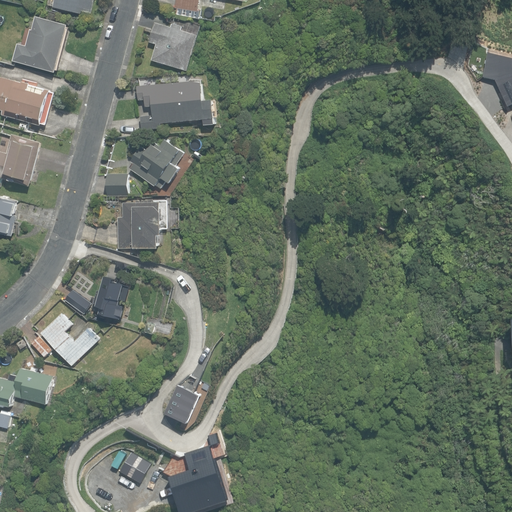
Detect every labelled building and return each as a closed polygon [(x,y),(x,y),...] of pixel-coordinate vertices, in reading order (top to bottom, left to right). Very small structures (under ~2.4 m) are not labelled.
[(56,0),(55,7),(83,13),(83,11),(93,13),(95,0),(56,0)] [(178,14),(198,18),(200,0),(242,0),(245,0),(177,0),(176,7),(179,8),(178,14)] [(17,59),(59,71),(72,24),(39,15),(36,29),(34,28),(30,45),(21,42),(17,59)] [(154,60),(189,70),(199,35),(182,30),(183,26),(174,23),(173,27),(157,22),(151,41),(159,44),(154,60)] [(4,114),(49,124),(59,90),(0,75),(0,108),(5,110),(4,114)] [(145,115),(146,128),(166,126),(165,122),(209,117),(210,122),(223,120),(223,114),(225,113),(223,96),(210,98),(208,79),(195,80),(142,85),(143,98),(149,98),(150,105),(156,104),(157,113),(145,115)] [(26,131),(28,124),(21,122),(20,129),(26,131)] [(0,176),(32,186),(44,142),(14,134),(8,153),(0,150),(0,176)] [(182,150),(166,140),(162,146),(155,141),(149,150),(142,146),(133,162),(135,163),(131,169),(162,188),(167,180),(172,183),(181,169),(187,172),(194,160),(181,151),(182,150)] [(109,195),(130,196),(130,174),(109,174),(109,195)] [(0,231),(14,235),(20,215),(17,215),(20,203),(0,198),(0,231)] [(120,217),(120,248),(136,247),(162,247),(161,234),(165,234),(164,212),(162,210),(162,202),(136,202),(124,203),(125,217),(120,217)] [(116,269),(130,272),(132,265),(119,261),(116,269)] [(119,317),(121,318),(122,315),(124,316),(125,315),(126,310),(124,309),(125,306),(120,305),(126,285),(116,282),(117,279),(107,277),(103,290),(101,290),(97,302),(99,302),(98,306),(103,307),(102,312),(112,315),(119,317)] [(67,299),(86,313),(93,303),(74,289),(67,299)] [(43,332),(74,365),(102,338),(92,327),(77,341),(67,330),(74,324),(66,315),(64,313),(62,315),(43,332)] [(33,343),(46,357),(53,349),(41,336),(33,343)] [(22,349),(28,345),(23,340),(18,344),(22,349)] [(20,376),(16,395),(49,403),(55,375),(22,367),(20,376)] [(13,395),(16,395),(20,376),(11,374),(10,379),(0,377),(0,403),(10,406),(13,395)] [(0,418),(0,424),(10,427),(13,415),(2,412),(0,418)]
